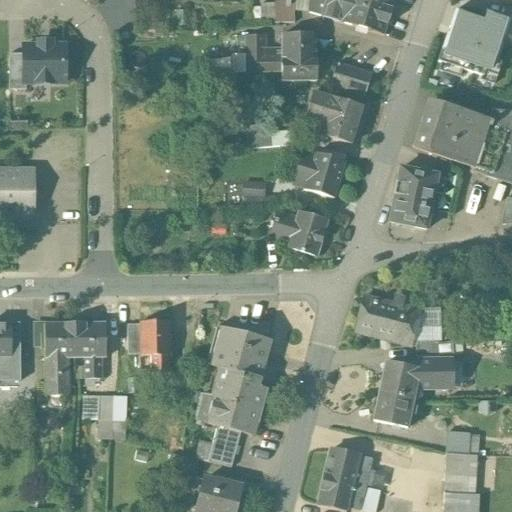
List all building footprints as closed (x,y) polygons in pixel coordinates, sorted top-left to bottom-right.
[(328,0),(324,0),(320,17),(383,36),(389,18),(328,0)] [(394,1),(389,0),(328,0),(389,18),(394,1)] [(292,3),(276,4),(277,25),(293,24),(292,3)] [(483,22),(456,14),(441,58),(491,74),(508,22),(485,14),(483,22)] [(66,34),(22,35),(22,83),(66,82),(66,34)] [(245,37),(236,37),(236,50),(245,50),(245,37)] [(265,37),(245,37),(245,50),(245,55),(265,55),(265,37)] [(315,37),(281,37),(281,57),(282,57),(282,60),(299,59),(299,50),(315,50),(315,37)] [(299,50),(299,59),(282,60),(282,57),(281,57),(282,73),(282,83),(310,82),(316,82),(316,59),(315,59),(315,50),(299,50)] [(245,71),(244,54),(228,55),(229,72),(245,71)] [(265,55),(245,55),(245,73),(282,73),(281,57),(265,57),(265,55)] [(370,75),(336,65),(329,88),(363,98),(370,75)] [(360,110),(313,95),(305,121),(324,127),(321,136),(350,145),(360,110)] [(448,108),(446,113),(431,108),(417,151),(447,160),(449,155),(475,164),(489,121),(448,108)] [(511,112),(492,111),(475,164),(472,173),(511,185),(511,112)] [(271,128),(245,130),(247,151),(292,147),(292,134),(273,136),(271,128)] [(344,162),(316,154),(315,154),(299,151),(293,151),(287,169),(283,185),(333,200),(344,162)] [(415,170),(404,168),(404,170),(400,169),(389,224),(426,231),(434,194),(442,196),(446,181),(437,179),(438,177),(414,172),(415,170)] [(32,173),(0,172),(0,221),(14,222),(14,216),(32,216),(32,173)] [(264,187),(231,186),(230,210),(247,210),(247,209),(259,210),(275,202),(275,198),(263,198),(264,187)] [(327,223),(298,214),(296,220),(276,214),(269,239),(289,245),(287,250),(316,258),(327,223)] [(418,313),(363,299),(355,332),(410,346),(418,313)] [(456,311),(418,313),(410,346),(452,344),(457,343),(456,311)] [(169,358),(169,324),(140,324),(140,326),(140,356),(140,358),(151,358),(151,379),(169,379),(169,358)] [(105,359),(104,325),(74,326),(75,360),(84,360),(84,368),(84,381),(100,381),(100,359),(105,359)] [(9,326),(0,326),(0,382),(20,382),(19,341),(9,341),(9,326)] [(75,360),(74,326),(45,326),(45,393),(68,393),(67,360),(75,360)] [(140,356),(140,326),(126,326),(127,356),(140,356)] [(269,342),(217,328),(207,366),(210,367),(259,380),(269,342)] [(452,344),(410,346),(410,347),(415,347),(416,358),(452,356),(452,344)] [(416,370),(385,364),(382,378),(383,379),(380,393),(413,400),(415,389),(452,389),(451,362),(416,363),(416,370)] [(259,380),(210,367),(202,394),(205,395),(259,410),(264,391),(256,389),(259,380)] [(84,381),(84,368),(74,368),(75,381),(84,381)] [(413,400),(380,393),(377,408),(376,408),(372,422),(406,429),(413,400)] [(259,410),(205,395),(197,422),(217,427),(240,434),(251,437),(259,410)] [(113,399),(98,398),(97,422),(112,423),(113,399)] [(125,399),(113,399),(112,423),(124,423),(125,399)] [(240,434),(217,427),(214,439),(237,445),(240,434)] [(469,435),(446,434),(445,455),(467,456),(469,435)] [(237,445),(214,439),(212,446),(211,451),(234,457),(237,445)] [(212,446),(200,443),(195,460),(198,461),(207,463),(211,451),(212,446)] [(234,457),(211,451),(207,463),(231,469),(234,457)] [(371,460),(330,451),(317,505),(346,511),(347,510),(356,511),(360,511),(365,492),(372,461),(371,460)] [(195,460),(171,455),(167,468),(194,475),(198,461),(195,460)] [(467,456),(445,455),(443,496),(473,498),(475,457),(467,456)] [(235,511),(241,490),(214,483),(214,484),(202,482),(194,511),(235,511)] [(387,511),(390,498),(365,492),(360,511),(387,511)] [(473,498),(443,496),(442,511),(476,511),(477,498),(473,498)]
